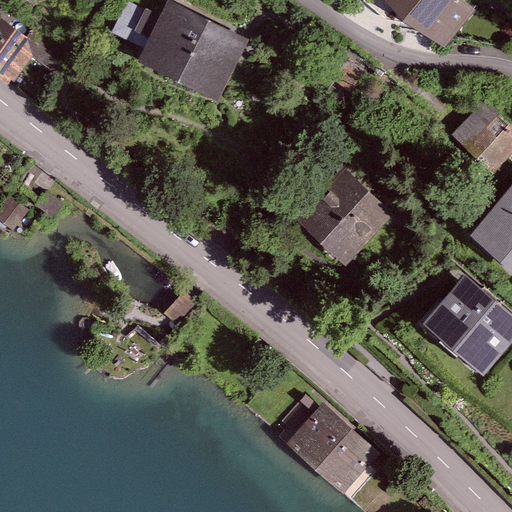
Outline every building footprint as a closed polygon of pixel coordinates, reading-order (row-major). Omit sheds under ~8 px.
[(455,0),(393,0),(441,38),(465,8),(455,0)] [(153,48),(151,53),(215,85),(238,41),(173,8),(166,23),(129,4),(116,30),(153,48)] [(0,10),(0,65),(14,77),(33,53),(57,73),(72,54),(36,26),(30,34),(0,10)] [(355,73),(348,81),(357,88),(363,79),(355,73)] [(511,130),(482,103),(458,130),(497,167),(511,151),(511,130)] [(344,177),(309,214),(346,249),(382,213),(344,177)] [(47,192),(41,198),(53,209),(59,203),(47,192)] [(511,193),(485,224),(511,247),(511,193)] [(22,209),(11,202),(4,213),(15,220),(22,209)] [(462,286),(433,320),(483,361),(511,327),(511,322),(495,308),(492,312),(462,286)] [(330,390),(291,430),(347,484),(386,444),(330,390)]
